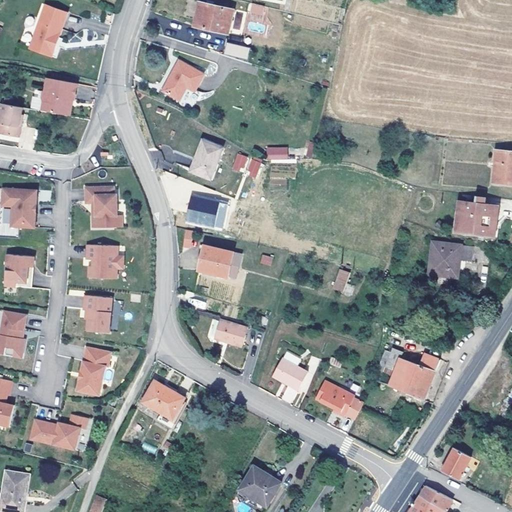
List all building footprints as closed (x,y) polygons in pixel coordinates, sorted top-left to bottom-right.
[(234,9),(199,2),(194,25),(228,33),(234,9)] [(69,13),(47,3),(41,17),(63,26),(69,13)] [(263,16),(251,13),(249,20),(262,23),(263,16)] [(63,26),(41,17),(29,46),(54,57),(62,38),(58,37),(63,26)] [(247,60),(250,48),(226,42),(223,55),(247,60)] [(205,73),(181,60),(166,89),(182,98),(189,85),(197,89),(205,73)] [(45,93),(43,92),(42,99),(43,101),(42,111),(70,116),(71,108),(69,105),(70,100),(73,100),(74,100),(77,86),(77,84),(52,80),(47,79),(45,93)] [(23,108),(2,104),(0,114),(0,133),(20,138),(24,118),(21,117),(23,108)] [(223,147),(203,139),(195,160),(192,170),(212,178),(223,147)] [(308,141),(306,156),(316,158),(318,143),(308,141)] [(288,159),(288,147),(267,147),(267,159),(288,159)] [(511,151),(495,150),(492,181),(511,183),(511,151)] [(250,161),(245,158),(241,165),(247,168),(250,161)] [(253,158),(247,175),(256,178),(261,161),(253,158)] [(93,200),(97,200),(98,213),(94,213),(94,225),(116,224),(115,213),(119,212),(118,191),(115,191),(115,184),(86,185),(87,201),(93,200)] [(4,187),(3,201),(14,201),(14,205),(13,225),(36,226),(37,226),(37,223),(37,212),(35,212),(35,204),(38,204),(38,189),(4,187)] [(229,203),(192,195),(186,222),(223,230),(229,203)] [(457,212),(464,213),(462,233),(487,235),(495,233),(498,205),(484,204),(485,196),(475,195),(474,203),(457,201),(457,212)] [(119,212),(115,213),(116,224),(124,224),(124,213),(119,212)] [(192,248),(191,230),(183,230),(184,248),(192,248)] [(482,276),(425,236),(399,273),(419,286),(406,306),(443,332),(482,276)] [(88,257),(95,257),(95,263),(91,263),(91,275),(117,275),(117,265),(116,252),(116,242),(89,242),(88,257)] [(235,252),(205,245),(199,270),(229,277),(235,252)] [(242,254),(235,252),(229,277),(236,278),(242,254)] [(29,255),(9,253),(9,265),(7,285),(18,285),(19,280),(30,281),(31,265),(36,265),(36,255),(29,255)] [(273,258),(263,255),(262,262),(271,265),(273,258)] [(36,265),(31,265),(30,281),(19,280),(18,285),(34,286),(36,265)] [(339,270),(329,266),(323,285),(333,288),(339,270)] [(87,307),(89,307),(88,316),(91,317),(90,327),(113,329),(115,294),(88,292),(87,307)] [(4,332),(1,332),(0,339),(0,350),(26,355),(29,337),(27,336),(31,313),(8,309),(4,332)] [(248,326),(221,319),(215,338),(243,346),(248,326)] [(115,349),(90,344),(82,387),(86,387),(104,392),(110,363),(112,364),(115,349)] [(405,350),(393,346),(386,366),(396,370),(389,386),(425,399),(441,359),(425,353),(421,364),(402,357),(405,350)] [(301,356),(288,349),(283,358),(296,365),(301,356)] [(296,365),(283,358),(274,373),(281,377),(280,379),(299,389),(309,372),(296,365)] [(17,379),(0,375),(0,392),(11,396),(12,393),(14,393),(17,379)] [(155,380),(143,401),(161,412),(173,418),(184,400),(185,398),(176,393),(178,391),(166,384),(165,386),(155,380)] [(356,396),(326,380),(316,398),(335,408),(340,410),(338,413),(345,417),(346,414),(356,396)] [(285,386),(281,400),(293,403),(297,390),(285,386)] [(0,421),(15,424),(19,403),(10,401),(11,396),(0,392),(0,421)] [(365,400),(356,396),(346,414),(355,419),(365,400)] [(161,412),(159,416),(175,425),(188,402),(184,400),(173,418),(161,412)] [(56,420),(40,416),(36,436),(51,439),(52,437),(60,438),(59,441),(70,443),(72,436),(83,438),(86,424),(91,425),(93,414),(77,410),(74,421),(64,419),(63,421),(63,424),(55,422),(56,420)] [(83,438),(72,436),(70,443),(81,446),(83,438)] [(155,453),(157,447),(144,443),(142,449),(155,453)] [(472,456),(455,448),(443,469),(460,478),(472,456)] [(263,471),(254,465),(238,492),(243,495),(245,492),(268,506),(282,483),(267,473),(265,475),(261,473),(263,471)] [(30,474),(6,470),(3,492),(0,509),(4,509),(22,511),(25,494),(27,494),(30,474)] [(410,504),(413,506),(409,511),(440,511),(443,508),(447,510),(454,499),(427,485),(415,502),(413,500),(410,504)] [(245,492),(243,495),(266,509),(268,506),(245,492)] [(102,511),(107,499),(97,496),(90,511),(102,511)]
